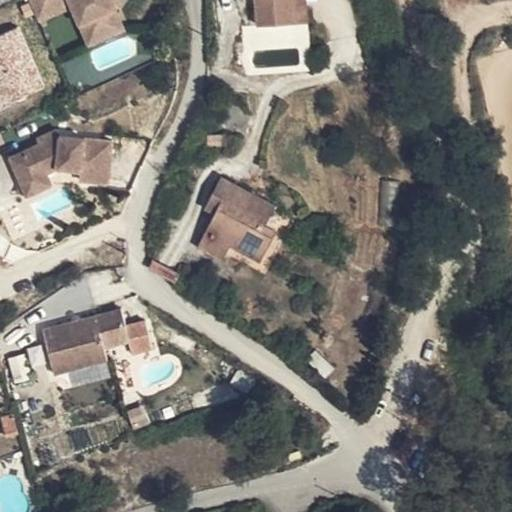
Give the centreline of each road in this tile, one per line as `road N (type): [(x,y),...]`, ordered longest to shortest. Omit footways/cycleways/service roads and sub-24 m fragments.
road 1 (residential): [(192,0),(198,55),(182,121),(151,174),(133,235),(135,269),(331,409),(361,444)]
road 2 (track): [(361,444),(406,369),(444,179),(401,0)]
road 3 (residential): [(361,444),(320,473),(164,511)]
